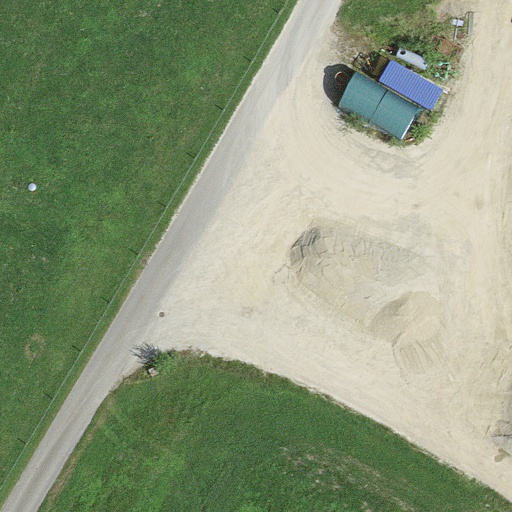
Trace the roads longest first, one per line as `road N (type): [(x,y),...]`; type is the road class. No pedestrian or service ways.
road 1 (residential): [(316,0),(18,511)]
road 2 (track): [(511,480),(317,365),(150,284)]
